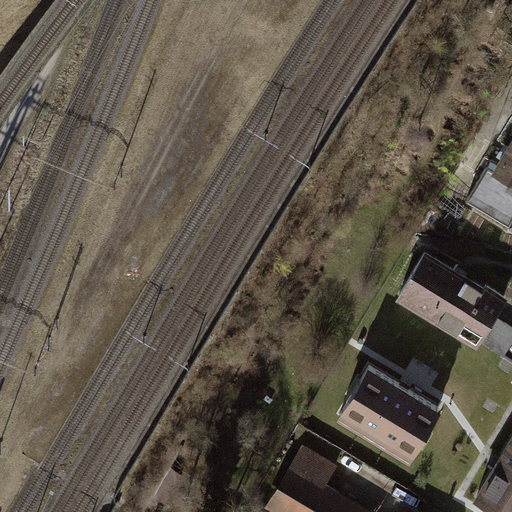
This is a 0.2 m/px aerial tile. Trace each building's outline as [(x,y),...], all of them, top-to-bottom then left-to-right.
[(511,0),(509,0),(495,23),(511,33),(511,0)] [(511,142),(509,141),(491,170),(511,183),(511,142)] [(511,212),(511,183),(491,170),(483,166),(462,198),(505,225),(511,212)] [(420,251),(395,293),(472,339),(488,313),(499,294),(482,283),(480,286),(420,251)] [(511,332),(511,327),(488,313),(472,339),(499,355),(511,332)] [(340,407),(407,448),(432,406),(365,365),(340,407)] [(511,511),(511,429),(471,497),(496,511),(511,511)] [(300,449),(267,505),(279,511),(362,511),(316,484),(328,465),(300,449)]
